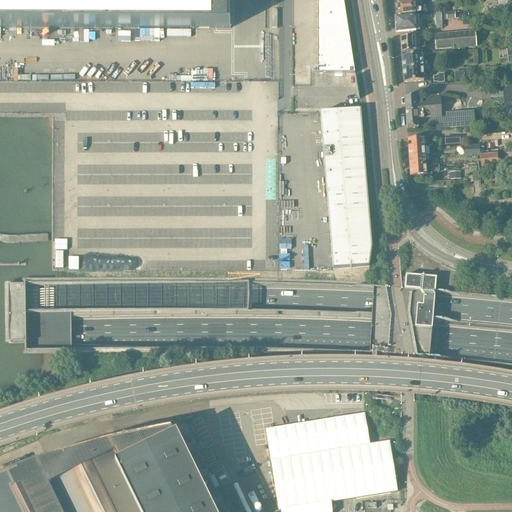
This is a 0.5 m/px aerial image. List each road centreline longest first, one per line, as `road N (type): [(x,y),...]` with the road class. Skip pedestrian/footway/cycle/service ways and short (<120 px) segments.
road 1 (primary): [(0,430),(139,391),(256,374),(374,372),(511,388)]
road 2 (motorway): [(511,313),(318,298),(0,297)]
road 3 (motorway): [(0,328),(276,326),(511,342)]
road 4 (tertiary): [(511,269),(453,253),(407,215),(397,194),(372,0)]
